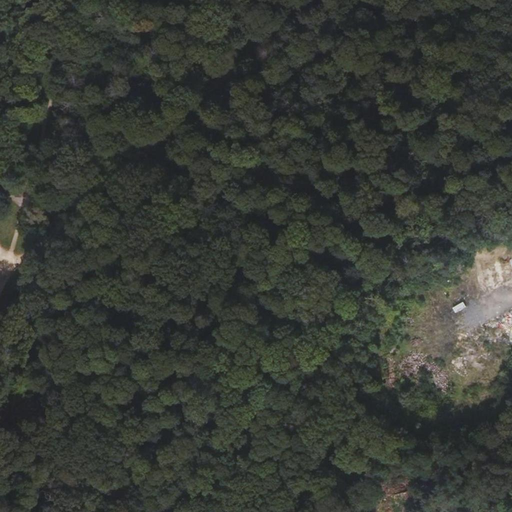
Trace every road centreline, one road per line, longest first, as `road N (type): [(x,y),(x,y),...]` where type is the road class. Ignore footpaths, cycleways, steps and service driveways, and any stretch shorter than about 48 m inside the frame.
road 1 (track): [(0,262),(4,271),(316,0)]
road 2 (track): [(23,202),(79,0)]
